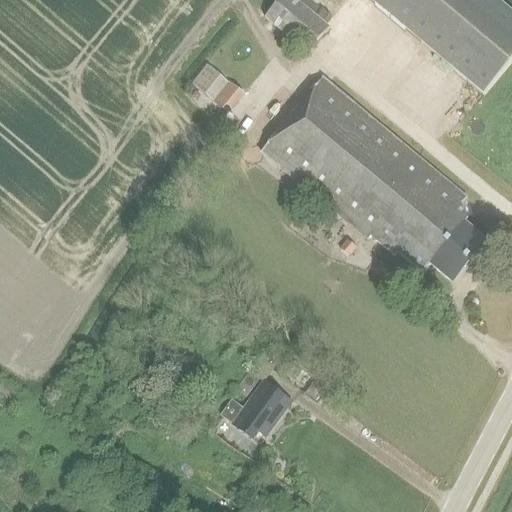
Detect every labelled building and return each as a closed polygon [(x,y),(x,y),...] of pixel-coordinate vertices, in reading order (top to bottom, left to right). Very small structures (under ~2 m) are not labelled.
[(308,56),(329,32),(291,0),(278,0),(263,18),(308,56)] [(367,0),(487,100),(499,85),(511,69),(511,16),(492,0),(367,0)] [(192,87),(213,104),(229,85),(207,68),(192,87)] [(451,282),(482,244),(462,228),(466,223),(460,208),(465,198),(322,81),(261,156),(367,242),(370,237),(397,259),(400,255),(424,275),(431,266),(451,282)] [(229,85),(213,104),(229,117),(244,97),(229,85)] [(356,250),(347,242),(340,250),(350,258),(356,250)] [(246,400),(258,383),(249,377),(237,394),(246,400)] [(314,384),(304,396),(315,403),(324,391),(314,384)] [(290,408),(262,386),(243,411),(232,403),(221,418),(252,442),(258,435),(265,441),(290,408)] [(18,407),(0,391),(0,404),(12,414),(18,407)]
